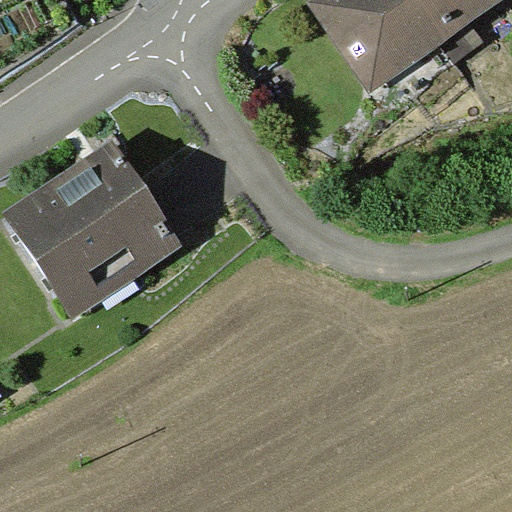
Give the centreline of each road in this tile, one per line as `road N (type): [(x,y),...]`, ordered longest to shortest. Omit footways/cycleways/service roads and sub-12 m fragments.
road 1 (residential): [(511,234),(407,257),(346,252),(293,223),(250,178),(228,136),(198,67),(191,10)]
road 2 (residential): [(191,10),(0,143)]
